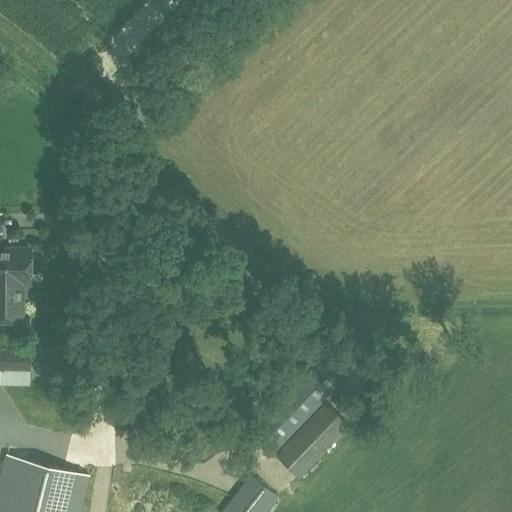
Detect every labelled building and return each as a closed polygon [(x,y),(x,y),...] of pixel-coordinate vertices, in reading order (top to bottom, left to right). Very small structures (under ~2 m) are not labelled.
[(0,283),(22,283),(30,283),(30,249),(0,248),(0,283)] [(22,283),(0,283),(0,319),(22,320),(22,283)] [(0,386),(29,387),(29,368),(30,352),(0,351),(0,386)] [(343,382),(326,364),(250,436),(272,456),(343,382)] [(118,426),(142,426),(141,390),(117,390),(118,426)] [(348,427),(325,404),(275,456),(297,480),(348,427)] [(0,511),(82,511),(91,475),(6,454),(0,478),(0,511)] [(138,463),(122,511),(185,511),(195,482),(138,463)] [(268,511),(281,496),(252,474),(221,511),(268,511)]
